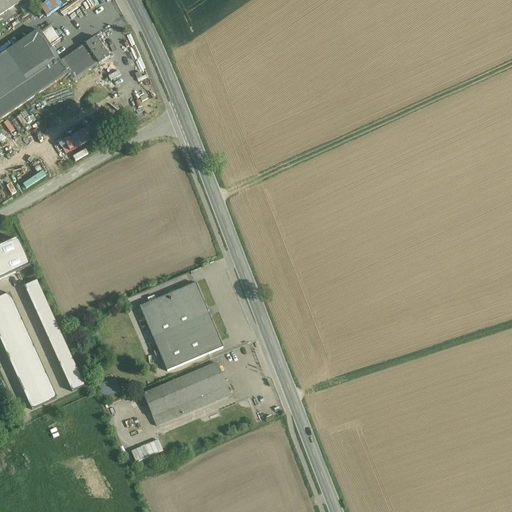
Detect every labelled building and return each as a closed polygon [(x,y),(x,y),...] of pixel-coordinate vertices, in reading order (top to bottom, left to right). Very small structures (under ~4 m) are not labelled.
[(0,0),(0,15),(22,0),(0,0)] [(44,16),(66,4),(63,0),(48,0),(39,6),(44,16)] [(0,120),(68,75),(39,31),(0,57),(0,120)] [(109,58),(96,38),(86,45),(97,63),(99,65),(109,58)] [(87,48),(64,63),(74,78),(97,63),(87,48)] [(22,126),(31,121),(26,112),(17,116),(22,126)] [(63,141),(69,152),(94,138),(88,127),(63,141)] [(64,154),(68,152),(63,143),(59,145),(64,154)] [(75,162),(88,156),(85,151),(72,156),(75,162)] [(40,167),(18,177),(24,189),(46,179),(40,167)] [(18,240),(0,248),(0,281),(30,268),(18,240)] [(85,387),(37,282),(24,288),(72,393),(85,387)] [(196,285),(140,308),(167,372),(223,349),(196,285)] [(57,399),(10,294),(0,298),(0,340),(32,411),(57,399)] [(217,364),(143,396),(146,403),(156,428),(230,396),(217,364)] [(116,385),(101,391),(104,399),(120,392),(116,385)] [(220,416),(202,424),(207,435),(225,427),(220,416)] [(131,436),(142,433),(138,418),(127,421),(131,436)] [(135,463),(163,452),(158,440),(131,451),(135,463)]
